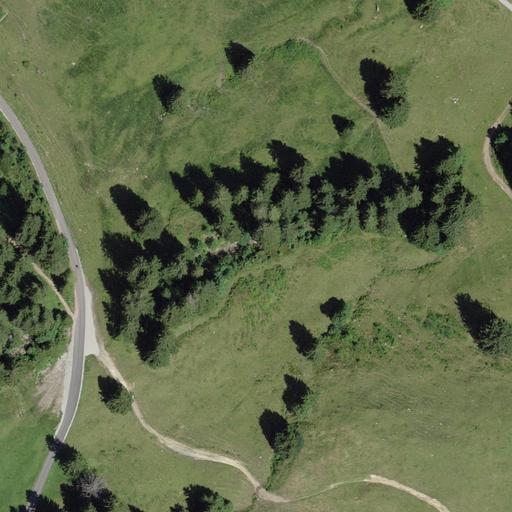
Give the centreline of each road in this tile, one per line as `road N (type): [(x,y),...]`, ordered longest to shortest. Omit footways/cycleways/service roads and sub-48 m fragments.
road 1 (track): [(81,347),(94,349),(151,435),(172,448),(230,460),(267,496),(292,501),(356,481),(394,487),(441,511)]
road 2 (track): [(0,100),(60,205),(82,298),(81,347)]
road 3 (track): [(27,511),(69,413),(81,347)]
